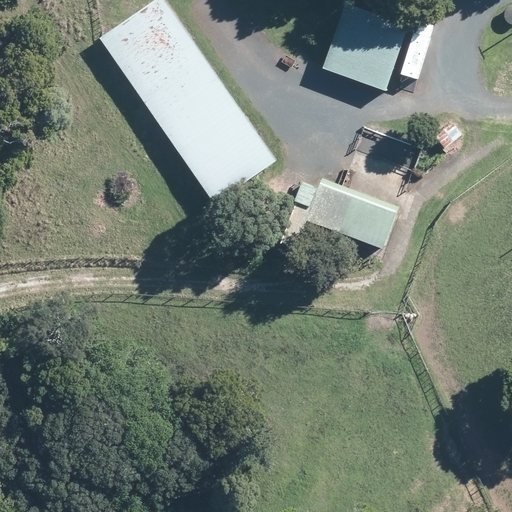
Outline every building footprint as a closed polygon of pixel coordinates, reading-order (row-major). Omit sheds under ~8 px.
[(278,164),(165,0),(162,0),(103,41),(217,206),(278,164)] [(411,21),(351,0),(350,0),(325,71),(386,92),(411,21)] [(511,63),(506,61),(493,89),(511,98),(511,63)] [(466,138),(453,122),(435,137),(448,153),(466,138)] [(384,250),(399,206),(322,179),(319,188),(304,183),(296,205),(282,245),(299,251),(308,223),(384,250)]
